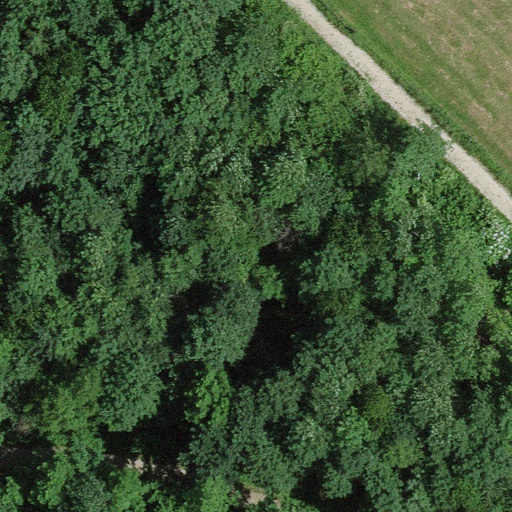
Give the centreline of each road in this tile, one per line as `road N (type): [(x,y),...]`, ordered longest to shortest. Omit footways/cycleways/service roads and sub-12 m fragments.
road 1 (track): [(511,210),(294,0)]
road 2 (track): [(0,459),(116,465),(286,511)]
